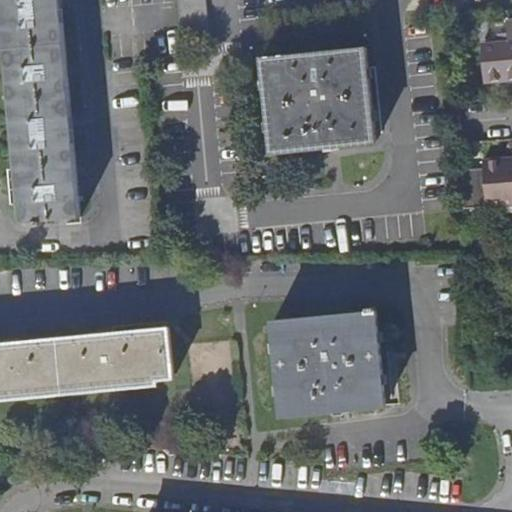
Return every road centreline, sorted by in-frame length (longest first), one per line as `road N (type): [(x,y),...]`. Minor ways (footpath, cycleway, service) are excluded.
road 1 (residential): [(221,0),(226,44),(198,80),(210,220),(409,202),(392,0)]
road 2 (residential): [(439,389),(431,290),(195,289),(0,311)]
road 3 (residential): [(344,511),(67,487),(17,511)]
road 4 (residential): [(439,389),(438,436),(329,447)]
